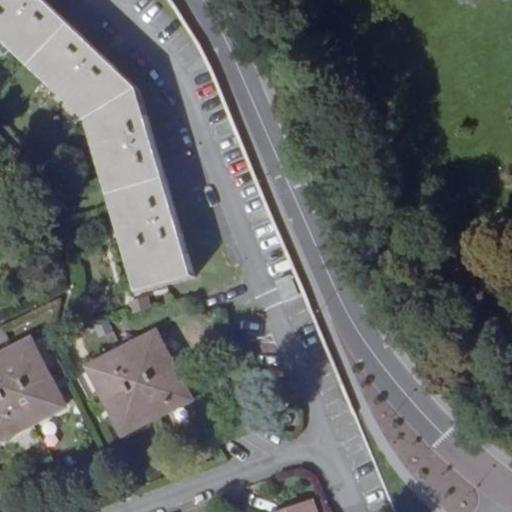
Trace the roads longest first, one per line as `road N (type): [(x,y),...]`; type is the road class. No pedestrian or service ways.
road 1 (secondary): [(511,490),(410,399),(374,353),(343,302),(239,65),(200,0)]
road 2 (residential): [(328,439),(172,63),(104,0)]
road 3 (residential): [(127,511),(328,439)]
